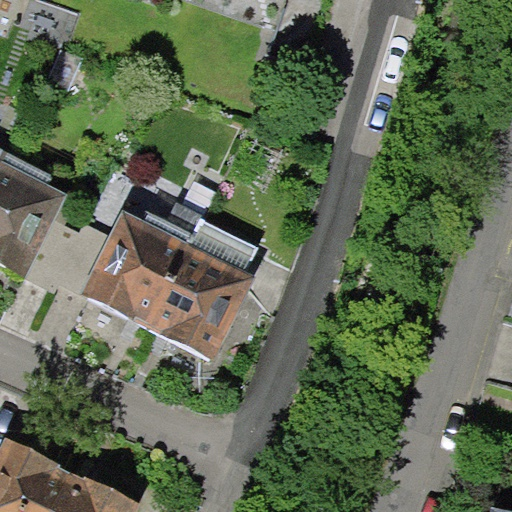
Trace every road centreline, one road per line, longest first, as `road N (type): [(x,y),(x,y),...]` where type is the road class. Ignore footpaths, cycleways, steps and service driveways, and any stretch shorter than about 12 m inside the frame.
road 1 (residential): [(275,476),(406,0)]
road 2 (residential): [(511,190),(431,464),(405,511)]
road 3 (residential): [(275,476),(0,367)]
